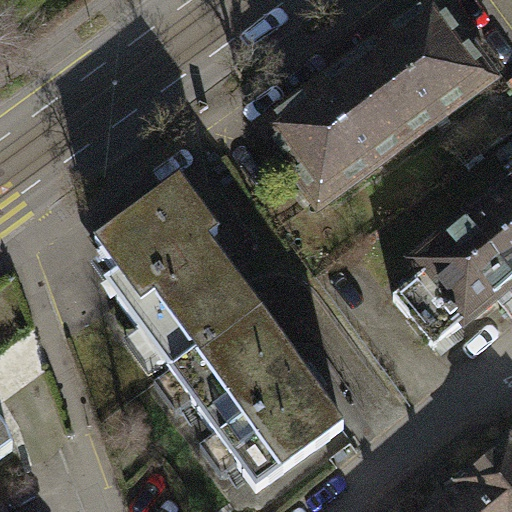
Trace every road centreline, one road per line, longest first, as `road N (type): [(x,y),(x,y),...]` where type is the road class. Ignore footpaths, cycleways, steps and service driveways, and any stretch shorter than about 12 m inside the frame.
road 1 (secondary): [(237,0),(0,173)]
road 2 (residential): [(332,511),(511,366)]
